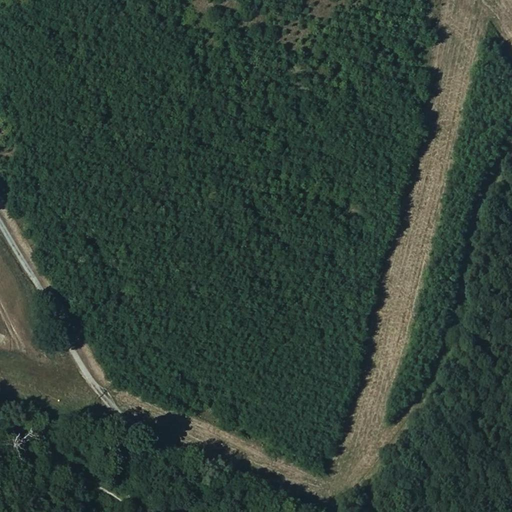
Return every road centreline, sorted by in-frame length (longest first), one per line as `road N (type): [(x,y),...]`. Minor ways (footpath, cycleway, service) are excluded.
road 1 (track): [(0,225),(107,406),(242,483),(318,511)]
road 2 (track): [(0,435),(155,511)]
